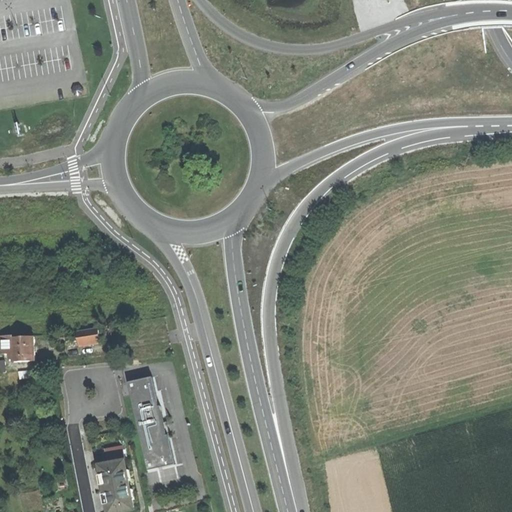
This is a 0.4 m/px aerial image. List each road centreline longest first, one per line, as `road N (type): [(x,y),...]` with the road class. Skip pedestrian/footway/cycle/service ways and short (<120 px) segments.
road 1 (secondary): [(301,511),(269,326),(269,289),(291,226),(335,178),(393,145),(511,126)]
road 2 (secondary): [(510,15),(449,11),(296,50),(243,36),(199,0)]
road 3 (secondary): [(287,511),(244,329),(231,219)]
road 4 (secondary): [(163,233),(200,305),(253,511)]
road 5 (secondary): [(510,15),(429,26),(285,105),(249,105)]
road 6 (secondary): [(263,176),(393,129),(511,120)]
road 7 (residential): [(89,511),(73,433),(90,392)]
